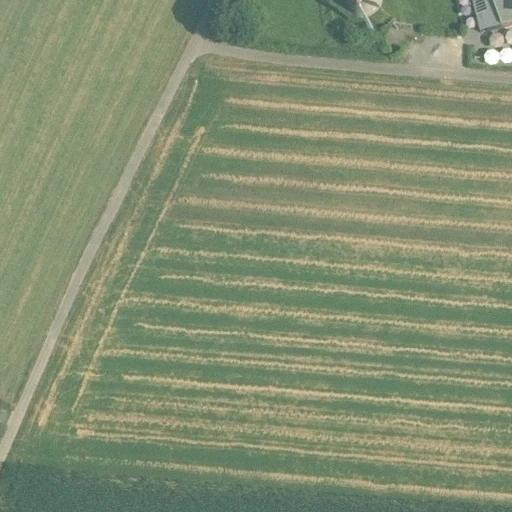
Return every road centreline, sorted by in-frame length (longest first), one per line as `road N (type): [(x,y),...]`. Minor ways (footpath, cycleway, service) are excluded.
road 1 (track): [(0,463),(192,51)]
road 2 (track): [(409,76),(192,51)]
